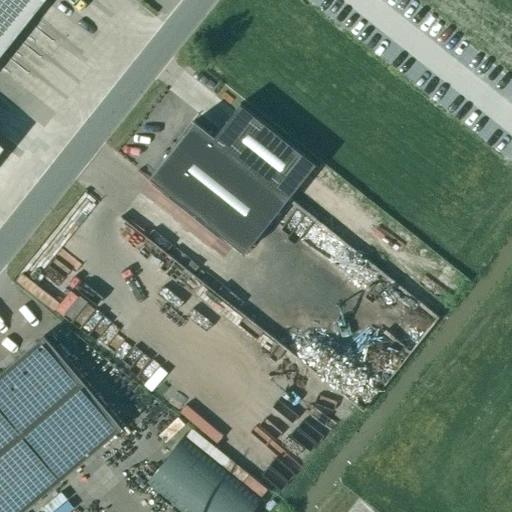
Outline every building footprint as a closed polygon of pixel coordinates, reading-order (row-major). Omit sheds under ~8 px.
[(0,0),(0,151),(3,147),(0,144),(0,55),(44,0),(0,0)] [(193,122),(148,179),(244,254),(288,198),(315,164),(239,104),(213,138),(193,122)] [(121,428),(43,336),(0,372),(0,511),(20,511),(116,432),(121,428)] [(253,381),(275,389),(279,377),(257,370),(253,381)] [(251,511),(261,501),(182,438),(146,483),(181,511),(251,511)]
